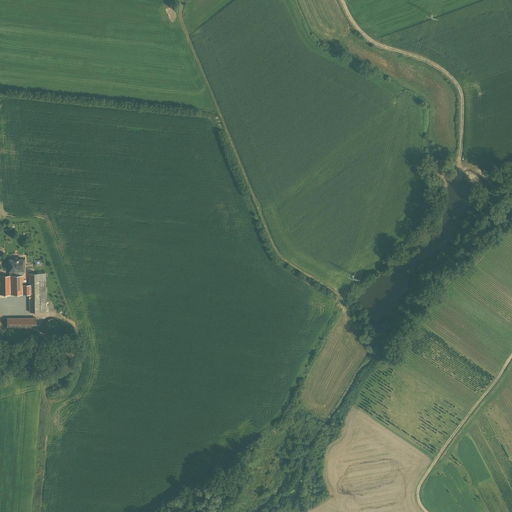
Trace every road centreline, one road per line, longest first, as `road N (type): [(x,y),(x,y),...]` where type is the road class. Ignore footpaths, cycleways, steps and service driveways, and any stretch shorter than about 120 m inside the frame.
road 1 (track): [(183,0),(189,41),(275,249),(340,293)]
road 2 (track): [(342,0),(369,39),(434,64),(457,85),(460,164),(469,177)]
road 3 (track): [(426,511),(417,488),(511,355)]
